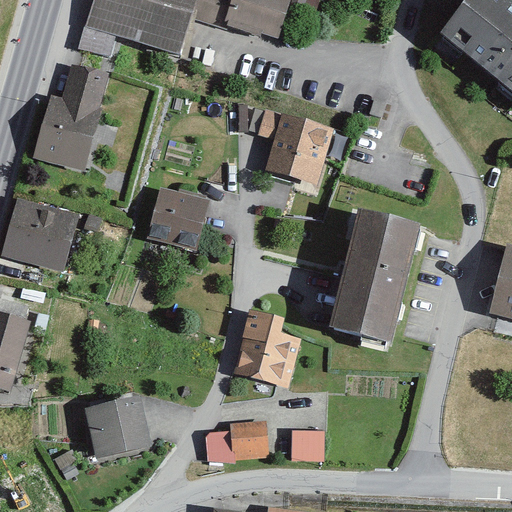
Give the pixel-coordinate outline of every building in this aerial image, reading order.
[(196,0),(91,0),(78,43),(110,53),(117,33),(180,52),(196,0)] [(296,0),(237,0),(230,26),(284,41),(296,0)] [(511,2),(509,0),(469,0),(442,33),(511,89),(511,2)] [(111,73),(73,64),(65,95),(53,92),(36,158),(87,171),(111,73)] [(316,183),(332,128),(267,109),(259,134),(276,139),(267,169),(316,183)] [(195,252),(208,202),(162,189),(148,239),(195,252)] [(60,272),(76,215),(18,199),(2,256),(60,272)] [(392,341),(421,226),(361,211),(332,326),(392,341)] [(511,324),(511,252),(497,249),(480,317),(511,324)] [(0,299),(0,389),(12,393),(32,323),(26,322),(30,308),(0,299)] [(283,318),(251,311),(237,375),(292,387),(302,337),(280,333),(283,318)] [(151,447),(137,397),(84,411),(98,461),(151,447)] [(263,463),(261,425),(223,428),(226,465),(263,463)] [(316,435),(287,435),(287,466),(316,466),(316,435)] [(221,463),(219,438),(203,439),(204,464),(221,463)] [(56,511),(60,510),(30,460),(1,477),(0,474),(0,511),(56,511)]
